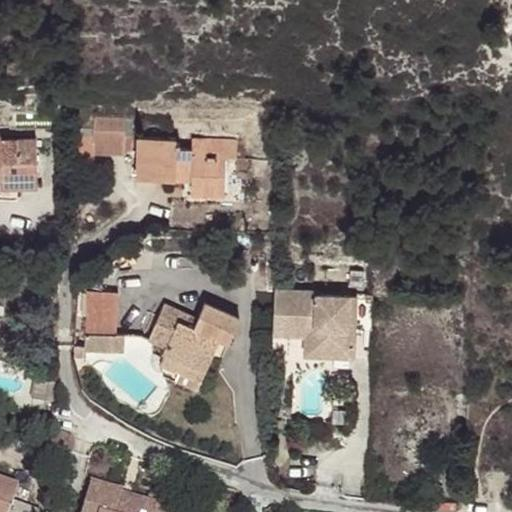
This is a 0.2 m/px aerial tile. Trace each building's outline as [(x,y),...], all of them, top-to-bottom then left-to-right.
[(131,152),(130,117),(84,117),(84,153),(131,152)] [(176,141),(136,140),(135,179),(189,182),(190,195),(223,197),(224,160),(236,160),(236,143),(191,141),(191,151),(175,150),(176,141)] [(0,188),(36,189),(36,141),(0,141),(0,188)] [(286,289),(275,288),(273,332),(306,334),(305,353),(330,354),(331,349),(314,348),(315,322),(308,321),(308,326),(285,325),(286,289)] [(317,290),(286,289),(285,325),(308,326),(308,321),(315,322),(314,348),(331,349),(330,354),(354,354),(355,327),(348,327),(349,295),(317,293),(317,290)] [(118,296),(88,295),(86,352),(116,353),(118,296)] [(356,295),(349,295),(348,327),(355,327),(356,295)] [(229,336),(239,312),(204,297),(195,319),(161,305),(146,341),(163,348),(160,356),(204,374),(221,333),(229,336)] [(204,374),(160,356),(157,365),(200,382),(204,374)] [(0,475),(0,511),(12,511),(22,482),(0,475)] [(158,511),(160,506),(119,493),(120,491),(90,481),(80,511),(158,511)]
